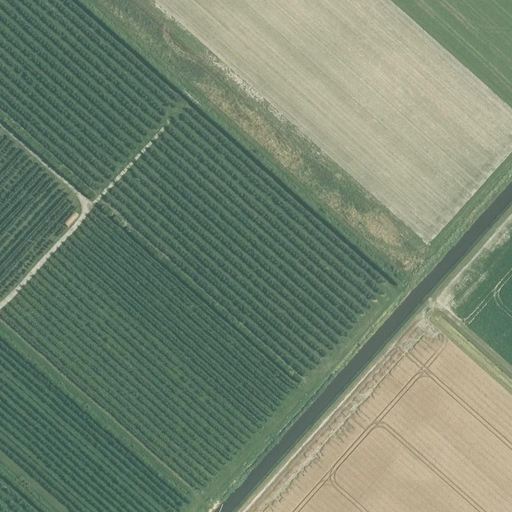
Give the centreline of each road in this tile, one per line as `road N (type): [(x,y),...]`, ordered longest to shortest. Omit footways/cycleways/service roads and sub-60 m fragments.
road 1 (track): [(71,0),(399,291)]
road 2 (track): [(243,511),(511,214)]
road 3 (track): [(399,291),(196,511)]
road 4 (track): [(0,305),(188,102)]
road 5 (track): [(209,498),(0,317)]
road 6 (track): [(92,207),(0,123)]
